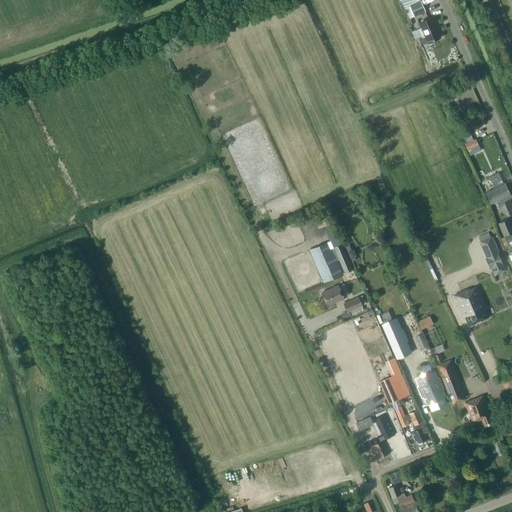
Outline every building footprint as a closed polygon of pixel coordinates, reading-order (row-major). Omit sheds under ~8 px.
[(404,8),(409,19),(414,17),(425,12),(420,1),(404,8)] [(418,23),(424,35),(419,38),(421,43),(424,44),(427,43),(440,37),(435,25),(436,25),(432,16),(418,23)] [(464,144),(467,150),(478,145),(475,139),(464,144)] [(483,193),(488,205),(497,201),(509,195),(504,184),(498,172),(488,177),(493,188),(483,193)] [(497,201),(499,205),(503,204),(508,216),(511,213),(511,197),(511,198),(509,195),(497,201)] [(498,224),(503,236),(511,232),(511,228),(508,219),(498,224)] [(336,262),(338,260),(336,254),(333,255),(327,243),(309,250),(323,282),(341,274),(336,262)] [(352,269),(342,244),(333,248),(336,254),(338,260),(344,273),(352,269)] [(485,259),(488,268),(490,268),(493,275),(503,271),(499,262),(496,254),(485,259)] [(343,298),(337,285),(321,292),(326,305),(343,298)] [(463,316),(468,326),(487,318),(483,308),(484,307),(475,286),(468,290),(467,288),(452,295),(461,317),(463,316)] [(362,305),(358,297),(344,303),(347,312),(362,305)] [(416,320),(420,330),(434,324),(430,315),(416,320)] [(397,358),(409,353),(394,319),(382,324),(397,358)] [(435,363),(442,360),(439,352),(432,356),(435,363)] [(394,357),(388,360),(394,374),(400,372),(394,357)] [(463,396),(449,362),(437,367),(451,401),(463,396)] [(422,397),(424,396),(427,403),(431,402),(433,401),(432,401),(443,396),(440,389),(442,388),(438,378),(435,379),(432,371),(416,378),(420,386),(417,387),(422,397)] [(482,396),(464,403),(472,423),(481,419),(484,426),(493,422),(482,396)] [(404,416),(400,407),(393,409),(399,424),(400,424),(406,421),(406,420),(404,416)] [(415,442),(417,441),(418,444),(426,440),(423,434),(426,432),(421,420),(420,421),(416,410),(409,413),(411,418),(414,424),(412,425),(414,428),(409,430),(415,442)] [(371,446),(376,456),(377,455),(378,458),(388,453),(379,436),(372,439),(375,444),(371,446)] [(391,476),(393,484),(404,480),(402,472),(391,476)] [(387,487),(390,497),(393,505),(398,503),(401,511),(418,511),(411,495),(406,497),(404,492),(400,494),(397,483),(387,487)]
